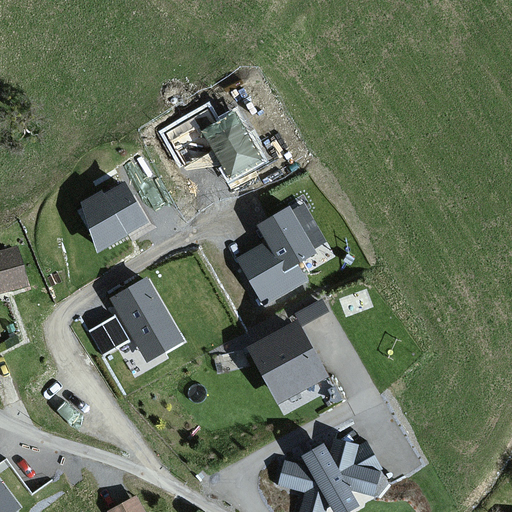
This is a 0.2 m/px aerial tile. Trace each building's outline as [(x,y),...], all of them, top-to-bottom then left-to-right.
[(230,177),(264,158),(237,109),(218,120),(210,104),(162,130),(181,163),(213,146),(230,177)] [(101,192),(84,202),(99,250),(148,221),(125,182),(103,195),(101,192)] [(294,263),(315,251),(290,207),(258,224),(269,243),(239,259),(261,300),(302,278),(294,263)] [(13,248),(0,251),(0,295),(24,289),(13,248)] [(181,339),(145,279),(112,298),(148,359),(181,339)] [(325,312),(319,301),(294,315),(300,326),(325,312)] [(89,327),(103,350),(131,334),(117,310),(89,327)] [(319,379),(289,325),(244,350),(273,402),(283,397),(289,408),(319,392),(313,382),(319,379)] [(330,441),(325,460),(317,447),(297,458),(301,465),(284,461),(278,484),(306,491),(300,511),(325,511),(326,508),(328,511),(342,511),(352,506),(342,488),(372,496),(377,475),(366,472),(377,468),(366,443),(354,448),(354,447),(330,441)] [(0,511),(9,511),(18,506),(0,481),(0,511)] [(141,511),(134,498),(108,511),(141,511)]
